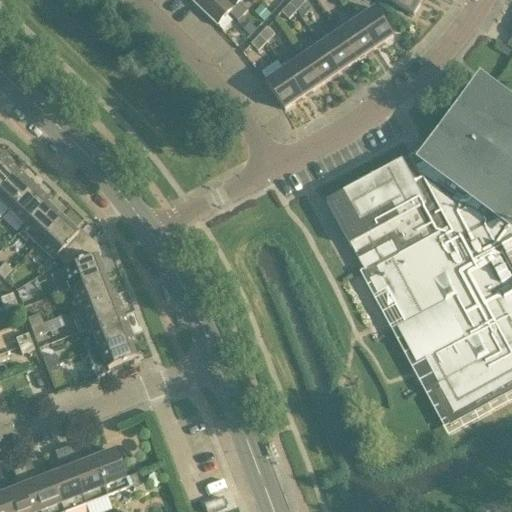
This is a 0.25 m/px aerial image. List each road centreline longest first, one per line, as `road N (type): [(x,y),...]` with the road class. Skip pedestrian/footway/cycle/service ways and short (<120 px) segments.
road 1 (residential): [(279,169),(430,66),(490,0)]
road 2 (residential): [(215,362),(0,434)]
road 3 (tertiary): [(0,70),(84,153),(146,231)]
road 4 (residential): [(279,169),(149,0)]
road 5 (tertiary): [(215,362),(273,511)]
road 6 (tertiary): [(146,231),(215,362)]
road 7 (residential): [(146,231),(279,169)]
